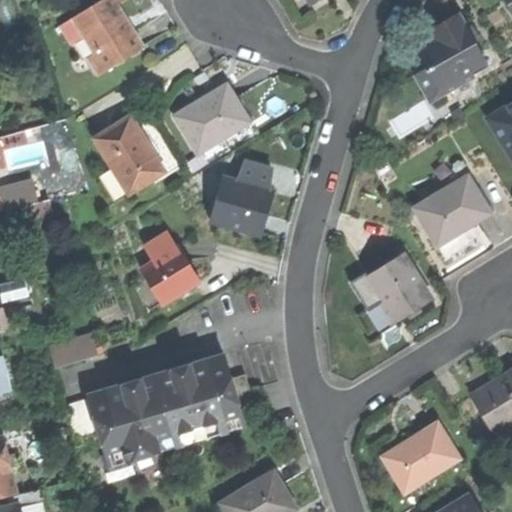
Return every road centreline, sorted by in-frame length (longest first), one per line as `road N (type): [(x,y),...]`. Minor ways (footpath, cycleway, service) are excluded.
road 1 (residential): [(351,78),(303,272),(300,353),(322,424)]
road 2 (residential): [(322,424),(511,303)]
road 3 (residential): [(351,78),(221,10)]
